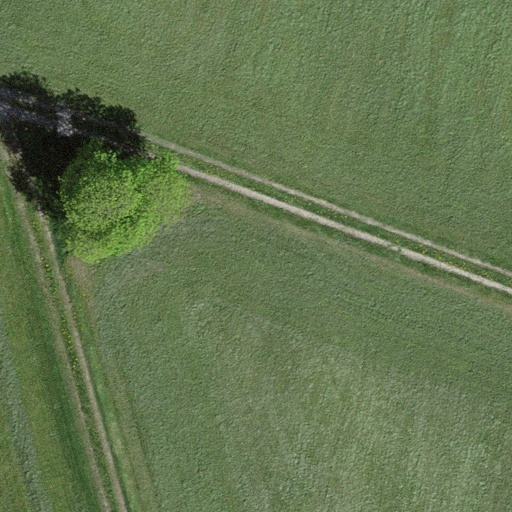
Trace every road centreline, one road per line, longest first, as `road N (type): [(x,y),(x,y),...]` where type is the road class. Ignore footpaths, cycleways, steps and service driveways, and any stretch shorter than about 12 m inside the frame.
road 1 (track): [(0,107),(511,292)]
road 2 (track): [(0,168),(112,511)]
